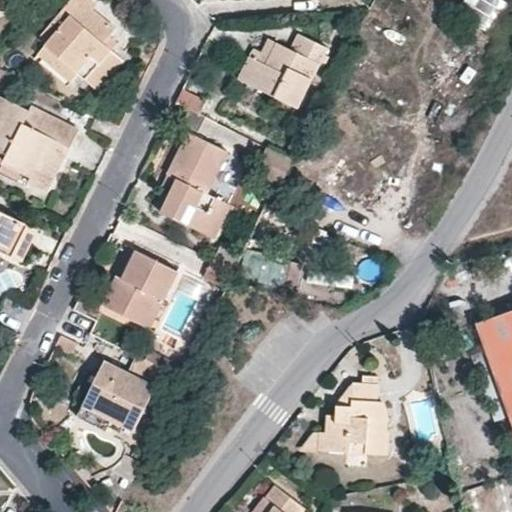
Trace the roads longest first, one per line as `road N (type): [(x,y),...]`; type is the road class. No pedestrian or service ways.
road 1 (residential): [(198,511),(330,342),(417,298),(446,259),(511,118)]
road 2 (residential): [(0,418),(181,48),(182,16),(168,0)]
